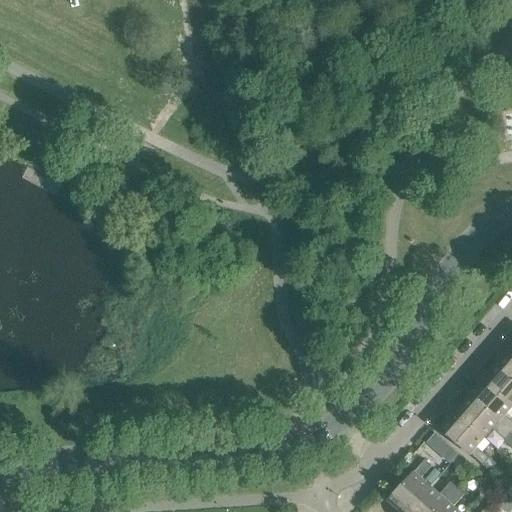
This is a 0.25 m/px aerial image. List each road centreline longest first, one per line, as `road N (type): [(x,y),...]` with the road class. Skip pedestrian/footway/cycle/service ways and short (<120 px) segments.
road 1 (tertiary): [(511,210),(444,281),(337,427),(285,445),(0,469)]
road 2 (residential): [(320,501),(347,494),(511,320)]
